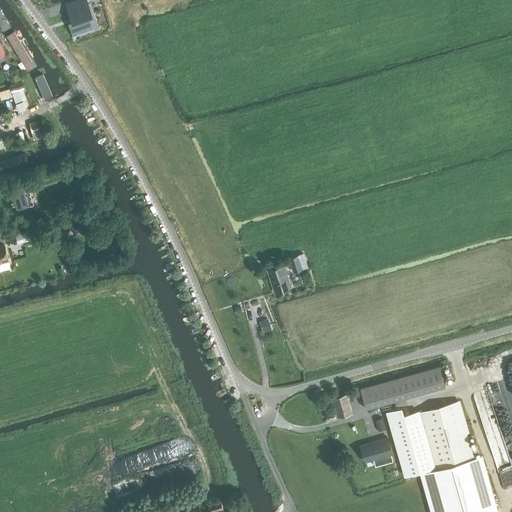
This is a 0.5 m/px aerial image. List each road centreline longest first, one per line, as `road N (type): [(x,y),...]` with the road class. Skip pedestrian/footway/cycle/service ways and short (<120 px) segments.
road 1 (unclassified): [(236,378),(144,177),(24,0)]
road 2 (unclassified): [(281,393),(511,328)]
